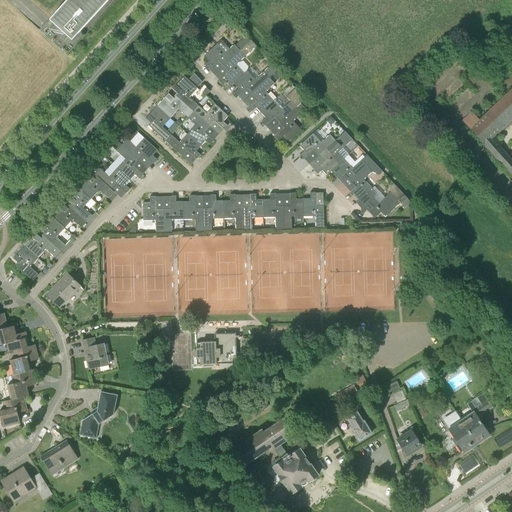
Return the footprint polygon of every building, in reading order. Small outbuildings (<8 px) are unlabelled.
[(67,0),(49,19),(39,30),(67,55),(85,35),(80,31),(108,0),(67,0)] [(289,12),(282,4),(268,18),(276,26),(289,12)] [(223,66),(250,41),(245,36),(236,45),(235,45),(226,53),(217,44),(204,56),(209,61),(204,65),(208,69),(218,60),(223,66)] [(250,41),(223,66),(228,71),(218,80),(222,84),(227,80),(232,86),(234,84),(245,73),(237,64),(245,56),(256,46),(251,40),(250,41)] [(245,73),(234,84),(238,88),(234,93),(238,97),(247,88),(252,93),(269,77),(277,70),(272,64),(264,72),(255,80),(247,71),(245,73)] [(282,76),(277,70),(272,75),(277,80),(282,76)] [(192,111),(198,105),(189,97),(197,88),(184,76),(173,89),(178,94),(176,96),(192,111)] [(269,77),(252,93),(257,99),(248,108),(252,112),(256,108),(261,113),(274,101),(266,92),(275,84),(269,77)] [(274,101),(261,113),(265,118),(261,122),(265,126),(274,117),(280,123),(300,103),(305,99),(296,88),(287,97),(291,101),(282,109),(274,101)] [(511,90),(470,129),(511,174),(511,90)] [(187,117),(192,111),(176,96),(174,98),(168,93),(157,106),(170,118),(178,109),(187,117)] [(300,103),(280,123),(285,128),(275,137),(279,141),(283,137),(288,142),(301,130),(293,121),(302,113),(300,111),(304,107),(300,103)] [(192,111),(209,126),(214,121),(224,130),(228,125),(223,121),(228,116),(215,104),(206,113),(198,105),(192,111)] [(165,141),(171,135),(162,127),(170,118),(157,106),(146,118),(151,123),(149,126),(165,141)] [(188,134),(201,146),(206,141),(210,145),(214,141),(204,132),(209,126),(192,111),(187,117),(196,125),(188,134)] [(331,117),(326,121),(331,126),(335,121),(331,117)] [(331,172),(340,163),(334,157),(353,139),(346,131),(335,140),(319,156),(324,161),(314,170),(318,174),(322,170),(327,176),(331,172)] [(319,156),(335,140),(330,134),(321,143),(313,133),(299,146),(304,151),(300,155),(304,159),(313,150),(319,156)] [(201,146),(188,134),(180,143),(171,135),(165,141),(182,156),(187,150),(197,159),(201,155),(196,151),(201,146)] [(127,139),(122,145),(138,160),(143,155),(153,164),(157,159),(153,155),(158,150),(144,138),(136,147),(127,139)] [(138,160),(122,145),(117,140),(111,146),(125,159),(117,168),(130,180),(135,175),(139,179),(143,175),(134,166),(138,160)] [(350,181),(372,160),(367,154),(353,168),(344,159),(340,163),(331,172),(343,184),(348,179),(350,181)] [(358,200),(371,188),(363,180),(372,172),(380,174),(383,171),(372,160),(350,181),(352,183),(347,188),(358,200)] [(130,180),(117,168),(109,177),(100,169),(94,175),(97,177),(111,190),(112,190),(117,184),(126,193),(130,189),(126,185),(130,180)] [(97,177),(95,179),(90,174),(78,187),(91,199),(100,190),(108,198),(114,192),(112,190),(111,190),(97,177)] [(371,188),(358,200),(355,203),(356,204),(357,203),(363,209),(366,211),(367,210),(374,218),(381,212),(385,217),(401,202),(405,207),(411,202),(394,183),(391,185),(391,191),(391,192),(379,203),(373,196),(376,193),(371,188)] [(91,199),(78,187),(67,199),(72,204),(70,206),(87,222),(92,216),(83,208),(91,199)] [(304,199),(304,216),(315,216),(316,228),(324,228),(324,205),(316,205),(315,192),(310,192),(310,198),(304,199)] [(263,200),(263,218),(275,217),(276,229),(283,229),(283,206),(276,206),(275,193),(270,193),(270,199),(263,200)] [(304,216),(304,199),(296,199),(296,193),(290,193),(291,206),(283,206),(283,229),(292,229),(291,217),(304,216)] [(223,201),(223,219),(235,218),(236,230),(243,230),(243,207),(236,208),(235,194),(230,194),(230,200),(223,201)] [(243,207),(243,230),(252,230),(251,218),(263,218),(263,200),(256,200),(256,194),(250,194),(251,207),(243,207)] [(183,202),(183,220),(195,219),(196,231),(203,231),(203,208),(196,209),(195,195),(190,195),(190,201),(183,202)] [(203,208),(203,231),(212,231),(211,219),(223,219),(223,201),(216,201),(216,195),(210,195),(211,208),(203,208)] [(156,232),(163,232),(163,209),(156,209),(155,196),(150,196),(150,202),(143,203),(143,221),(155,220),(156,232)] [(171,220),(183,220),(183,202),(176,202),(176,196),(170,196),(171,209),(163,209),(163,232),(172,232),(171,220)] [(87,222),(70,206),(68,209),(63,204),(51,216),(65,228),(73,219),(82,228),(87,222)] [(65,228),(51,216),(40,229),(45,234),(43,236),(60,251),(65,245),(57,237),(65,228)] [(60,251),(43,236),(41,238),(36,233),(25,246),(38,258),(46,249),(55,257),(60,251)] [(77,239),(72,235),(69,239),(74,243),(77,239)] [(38,258),(25,246),(13,258),(18,263),(16,266),(33,281),(39,275),(30,267),(38,258)] [(79,286),(67,274),(49,293),(61,305),(79,286)] [(7,328),(0,329),(0,343),(0,345),(6,344),(8,352),(14,351),(28,346),(25,332),(16,334),(14,326),(7,328)] [(95,345),(94,338),(82,341),(88,369),(109,365),(104,343),(95,345)] [(237,364),(236,342),(196,343),(196,351),(193,351),(194,357),(196,357),(197,364),(237,364)] [(28,346),(14,351),(16,358),(10,360),(14,374),(31,370),(29,362),(38,360),(34,345),(28,346)] [(497,376),(508,364),(498,354),(487,365),(497,376)] [(31,370),(14,374),(11,375),(14,384),(7,385),(11,399),(23,397),(28,395),(26,387),(35,385),(31,370)] [(362,375),(355,379),(361,391),(369,387),(362,375)] [(397,381),(385,386),(388,393),(400,388),(397,381)] [(341,406),(359,396),(353,385),(335,395),(340,404),(341,406)] [(445,404),(449,401),(439,386),(434,389),(445,404)] [(396,392),(398,401),(407,399),(405,389),(396,392)] [(92,438),(94,427),(113,415),(117,395),(101,392),(98,407),(93,410),(92,414),(82,421),(79,435),(92,438)] [(463,422),(476,443),(492,433),(488,427),(485,429),(481,422),(483,420),(480,415),(493,407),(483,393),(477,397),(482,404),(476,408),(471,401),(467,404),(474,414),(463,422)] [(23,397),(11,399),(3,402),(5,410),(0,411),(0,416),(2,426),(20,422),(18,414),(26,411),(23,397)] [(362,422),(356,412),(347,418),(353,428),(352,429),(359,441),(371,433),(363,421),(362,422)] [(451,431),(450,431),(455,439),(455,438),(458,442),(457,442),(458,444),(456,445),(461,452),(463,450),(463,451),(476,443),(456,412),(452,415),(453,417),(445,423),(451,431)] [(309,428),(317,423),(313,418),(305,422),(309,428)] [(280,445),(295,435),(284,419),(268,430),(270,432),(265,435),(262,430),(236,448),(247,464),(272,446),(282,461),(274,467),(279,475),(278,476),(279,477),(279,478),(279,479),(279,481),(280,482),(282,483),(283,484),(284,484),(285,485),(286,485),(292,493),(293,492),(296,492),(299,490),(299,488),(310,481),(313,481),(315,479),(316,477),(317,475),(299,450),(288,458),(280,445)] [(332,429),(325,419),(316,425),(322,435),(332,429)] [(407,455),(421,446),(411,431),(398,440),(407,455)] [(51,474),(77,458),(66,441),(41,457),(51,474)] [(139,450),(133,447),(130,455),(135,457),(139,450)] [(36,488),(24,469),(15,475),(14,474),(1,481),(14,502),(36,489),(43,500),(52,494),(45,482),(36,488)] [(89,489),(81,493),(85,500),(93,495),(89,489)]
